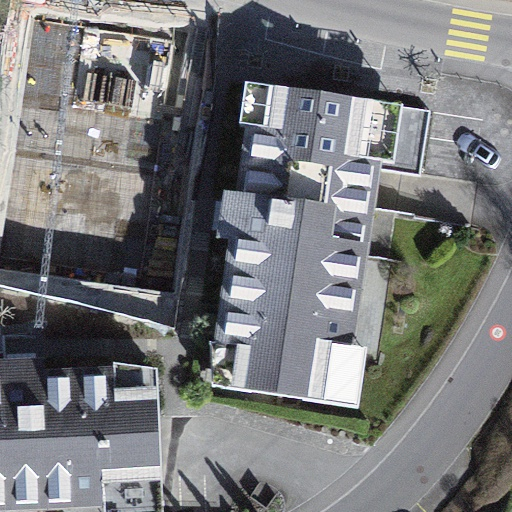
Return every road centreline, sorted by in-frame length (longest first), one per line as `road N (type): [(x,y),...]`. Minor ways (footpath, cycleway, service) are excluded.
road 1 (residential): [(511,333),(419,476),(377,511)]
road 2 (residential): [(511,51),(330,0)]
